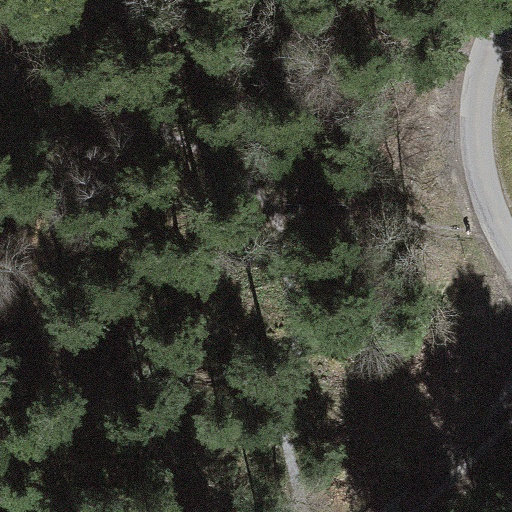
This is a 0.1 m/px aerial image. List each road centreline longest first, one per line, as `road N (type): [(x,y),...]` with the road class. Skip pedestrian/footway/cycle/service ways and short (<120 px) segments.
road 1 (unclassified): [(511,30),(480,94),(478,172),(511,255)]
road 2 (track): [(511,404),(497,429),(403,511)]
